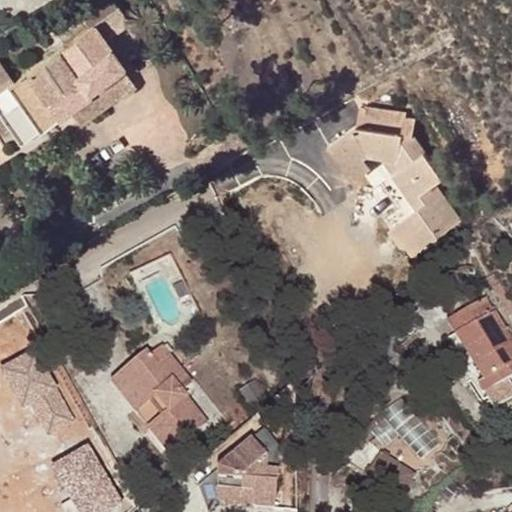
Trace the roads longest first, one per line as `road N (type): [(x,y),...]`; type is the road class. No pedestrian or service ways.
road 1 (residential): [(0,306),(188,207),(200,216),(278,384)]
road 2 (unknown): [(436,511),(505,406)]
